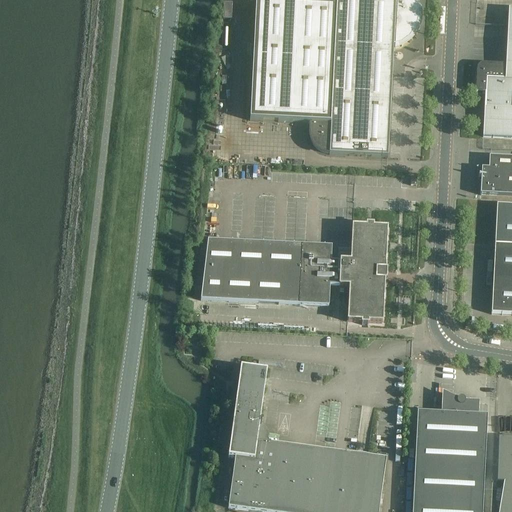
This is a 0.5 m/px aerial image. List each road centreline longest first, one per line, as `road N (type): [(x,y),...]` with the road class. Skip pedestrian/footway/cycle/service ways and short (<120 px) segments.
road 1 (tertiary): [(103,511),(171,0)]
road 2 (unclassified): [(445,339),(436,317),(453,0)]
